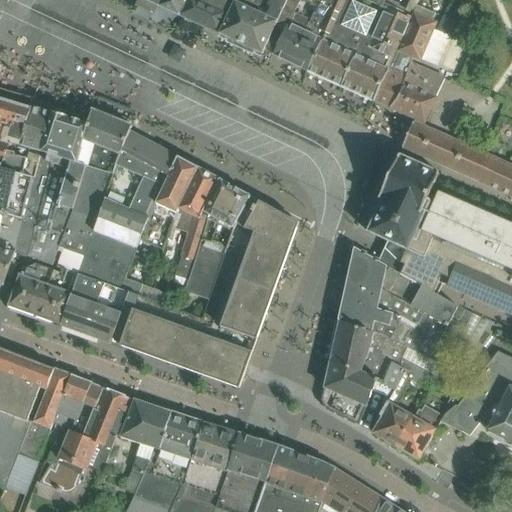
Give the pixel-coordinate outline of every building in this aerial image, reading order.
[(187,0),(161,0),(158,6),(179,16),(187,0)] [(187,0),(179,16),(220,35),(237,0),(187,0)] [(237,0),(220,35),(263,54),(266,48),(275,52),(294,12),(301,0),(237,0)] [(317,31),(318,30),(331,7),(319,0),(301,0),(294,12),(311,20),(308,26),(317,31)] [(307,71),(374,101),(389,69),(412,19),(411,19),(383,7),(386,0),(334,0),(331,7),(318,30),(328,34),(325,41),(323,40),(322,40),(307,71)] [(305,32),(308,26),(311,20),(294,12),(275,52),(274,55),(291,63),(305,32)] [(433,104),(445,79),(411,64),(414,57),(420,60),(435,24),(413,15),(411,19),(412,19),(389,69),(374,101),(390,107),(425,122),(433,104)] [(328,34),(318,30),(317,31),(308,26),(305,32),(291,63),(307,71),(322,40),(323,40),(325,41),(328,34)] [(74,63),(80,50),(54,37),(47,51),(74,63)] [(19,144),(32,108),(0,97),(0,149),(3,150),(16,153),(16,154),(24,156),(24,155),(28,156),(29,153),(25,152),(27,146),(19,144)] [(42,151),(53,114),(32,108),(19,144),(27,146),(25,152),(29,153),(41,156),(35,177),(34,180),(23,223),(15,253),(17,253),(26,257),(51,163),(47,161),(49,154),(42,151)] [(115,165),(131,132),(132,127),(93,111),(89,124),(80,148),(82,149),(78,162),(86,165),(82,180),(75,203),(73,209),(59,248),(85,258),(85,259),(102,212),(105,201),(113,175),(115,165)] [(80,148),(89,124),(53,113),(53,114),(42,151),(49,154),(47,161),(51,163),(26,257),(30,259),(51,266),(58,248),(59,248),(73,209),(75,203),(82,180),(86,165),(78,162),(82,149),(80,148)] [(511,194),(511,166),(414,123),(403,147),(511,194)] [(149,222),(177,157),(131,132),(115,165),(113,175),(105,201),(102,212),(85,259),(85,258),(78,275),(79,275),(120,289),(138,242),(140,243),(149,222)] [(41,156),(29,153),(28,156),(24,155),(24,156),(16,154),(16,153),(3,150),(0,149),(0,165),(3,166),(1,173),(28,179),(34,180),(35,177),(41,156)] [(428,199),(436,182),(440,174),(400,155),(384,190),(375,208),(379,210),(369,232),(375,235),(367,252),(357,248),(356,250),(434,293),(442,276),(451,279),(447,287),(511,314),(511,223),(439,192),(434,203),(431,202),(431,201),(428,199)] [(179,209),(199,169),(177,157),(149,222),(140,243),(160,252),(175,214),(178,208),(179,209)] [(1,173),(3,166),(0,165),(0,217),(23,223),(34,180),(28,179),(1,173)] [(203,214),(220,180),(199,169),(179,209),(197,219),(201,213),(203,214)] [(251,201),(252,198),(220,180),(203,214),(211,218),(188,290),(210,298),(227,249),(234,231),(235,227),(251,201)] [(289,251),(298,227),(258,205),(251,201),(235,227),(234,231),(289,251)] [(15,253),(23,223),(0,217),(0,284),(4,286),(17,253),(15,253)] [(180,257),(181,257),(177,272),(189,276),(194,261),(195,261),(206,225),(191,220),(180,257)] [(257,341),(289,251),(234,231),(227,249),(210,298),(203,321),(257,341)] [(458,307),(434,293),(356,250),(344,303),(379,309),(403,317),(418,326),(440,340),(447,327),(448,327),(458,307)] [(79,275),(78,275),(78,276),(62,270),(62,273),(35,264),(22,268),(9,307),(63,326),(73,294),(79,275)] [(119,291),(120,289),(79,275),(73,294),(63,326),(111,344),(129,294),(119,291)] [(203,321),(129,294),(111,344),(113,344),(115,338),(123,341),(121,346),(240,389),(242,383),(257,341),(203,321)] [(430,359),(440,340),(418,326),(403,317),(379,309),(344,303),(340,323),(372,333),(382,335),(392,341),(398,342),(430,359)] [(486,343),(495,325),(469,311),(460,328),(486,343)] [(430,359),(398,342),(392,341),(382,335),(372,333),(340,323),(335,344),(392,364),(415,376),(432,385),(432,386),(451,396),(451,395),(463,402),(479,383),(476,382),(430,359)] [(384,383),(392,364),(335,344),(330,364),(384,383)] [(47,394),(56,370),(0,347),(0,486),(4,488),(41,396),(43,392),(47,394)] [(511,358),(498,351),(476,382),(479,383),(463,402),(446,416),(441,422),(471,437),(483,420),(492,424),(489,429),(488,430),(489,432),(490,431),(511,442),(511,358)] [(415,376),(392,364),(384,383),(330,364),(322,401),(325,408),(359,425),(373,391),(392,398),(398,387),(406,391),(412,382),(415,376)] [(57,413),(72,376),(56,370),(47,394),(43,392),(41,396),(45,397),(34,424),(40,427),(33,444),(43,448),(52,424),(57,413)] [(71,432),(91,383),(72,376),(57,413),(52,424),(60,428),(69,432),(71,432)] [(429,391),(432,386),(432,385),(415,376),(412,382),(429,391)] [(121,426),(131,399),(91,383),(71,432),(69,432),(61,451),(56,465),(54,471),(49,468),(40,485),(60,494),(61,492),(64,494),(67,494),(71,493),(74,491),(76,489),(77,486),(85,467),(88,468),(97,445),(112,451),(122,426),(121,426)] [(397,409),(406,391),(398,387),(392,398),(382,415),(384,416),(374,433),(385,440),(386,442),(391,445),(394,445),(399,447),(415,419),(397,409)] [(446,416),(463,402),(451,395),(451,396),(443,407),(441,406),(426,425),(415,419),(399,447),(402,449),(403,452),(408,455),(410,454),(420,459),(441,422),(446,416)] [(160,452),(172,412),(135,400),(122,439),(139,445),(160,452)] [(170,511),(193,464),(204,423),(172,412),(160,452),(154,465),(149,463),(143,475),(144,476),(135,496),(133,500),(127,511),(170,511)] [(214,511),(222,491),(240,435),(240,434),(204,423),(193,464),(170,511),(214,511)] [(241,436),(242,435),(240,435),(222,491),(214,511),(256,511),(257,511),(261,501),(279,447),(278,446),(277,447),(261,445),(256,443),(241,436)] [(51,447),(46,461),(56,465),(61,451),(51,447)] [(319,511),(321,509),(336,470),(324,464),(279,447),(261,501),(257,511),(256,511),(319,511)] [(132,470),(123,490),(135,496),(144,476),(143,475),(132,470)] [(377,511),(381,498),(336,470),(321,509),(319,511),(377,511)] [(402,511),(381,498),(377,511),(402,511)]
